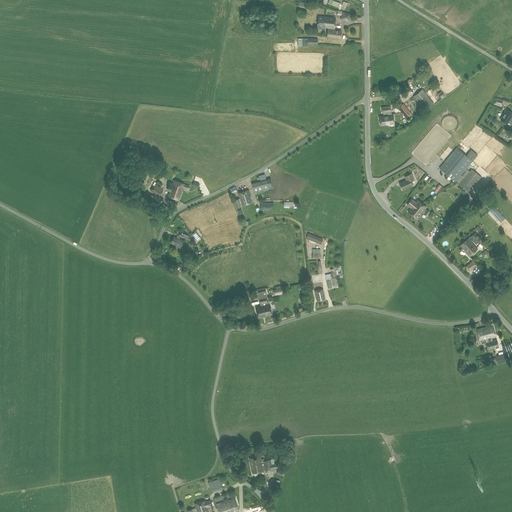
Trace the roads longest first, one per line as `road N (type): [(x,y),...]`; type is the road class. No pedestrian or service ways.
road 1 (unclassified): [(146,263),(172,211),(259,170),(367,97)]
road 2 (unclassified): [(228,325),(260,329),(337,307),(456,323),(491,308)]
road 3 (tertiary): [(491,308),(373,192),(367,97)]
road 4 (unclassified): [(268,511),(230,469),(214,423),(228,325)]
road 5 (unclassified): [(146,263),(101,258),(0,204)]
road 6 (unclassified): [(511,70),(397,0)]
